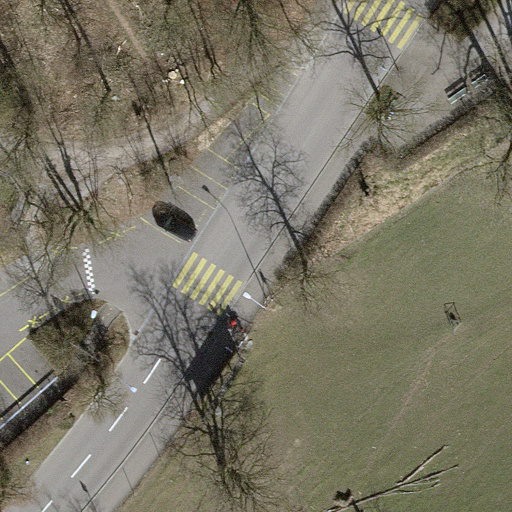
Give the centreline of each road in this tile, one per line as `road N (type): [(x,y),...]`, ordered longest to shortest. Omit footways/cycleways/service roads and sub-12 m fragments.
road 1 (unclassified): [(43,511),(150,376),(392,0)]
road 2 (track): [(0,145),(114,150),(166,131),(296,48),(322,0)]
